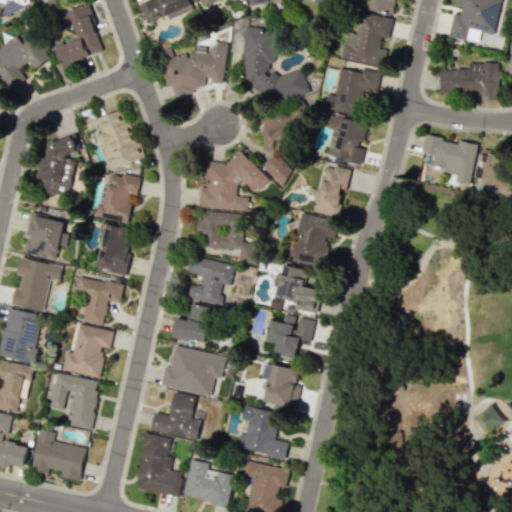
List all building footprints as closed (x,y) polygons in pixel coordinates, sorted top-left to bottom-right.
[(193,7),(190,0),(145,0),(141,2),(143,7),(150,24),(193,7)] [(448,36),(467,40),(469,29),(496,35),(503,0),(455,0),(454,9),(453,9),(448,36)] [(103,52),(88,3),(69,9),(78,40),(55,47),(61,65),(103,52)] [(393,18),(361,12),(356,33),(348,31),(342,56),(383,65),(386,48),(379,47),(382,36),(389,38),(393,18)] [(309,92),(303,68),(281,74),(275,73),(270,75),(276,35),(275,30),(246,26),(242,53),(245,64),(244,67),(250,89),(270,92),(272,102),(292,97),(309,92)] [(0,45),(0,75),(9,90),(26,79),(18,67),(29,60),(34,68),(49,58),(29,27),(0,45)] [(226,42),(209,41),(205,46),(194,46),(193,54),(185,54),(173,56),(171,48),(169,48),(158,51),(158,54),(165,86),(172,86),(174,96),(204,89),(210,82),(223,83),(226,42)] [(439,94),(499,95),(500,62),(468,61),(468,69),(440,68),(439,94)] [(332,109),(360,114),(364,90),(377,92),(380,74),(340,67),(332,109)] [(109,170),(143,159),(131,121),(123,124),(119,110),(97,117),(102,134),(98,135),(109,170)] [(367,119),(330,113),(328,128),(332,129),(328,157),(362,162),(364,145),(363,145),(367,119)] [(290,138),(288,114),(262,116),(265,150),(277,149),(276,139),(290,138)] [(477,144),(425,134),(422,152),(434,154),(432,167),(457,172),(455,181),(469,184),(477,144)] [(70,194),(73,156),(76,156),(77,139),(44,137),(41,178),(42,178),(41,192),(70,194)] [(198,206),(247,211),(248,197),(236,195),(237,185),(242,180),(249,188),(259,189),(269,178),(239,149),(227,162),(207,160),(205,177),(209,181),(200,190),(198,206)] [(263,165),(279,183),(295,168),(278,150),(263,165)] [(315,211),(336,215),(341,188),(346,189),(350,169),(335,165),(334,168),(324,166),(315,211)] [(95,217),(128,223),(131,203),(127,202),(128,194),(137,195),(140,178),(110,173),(106,198),(99,197),(95,217)] [(337,219),(297,213),(290,260),(323,265),(328,238),(334,239),(337,219)] [(24,254),(57,258),(59,245),(64,246),(68,220),(31,215),(27,239),(26,239),(24,254)] [(123,273),(131,229),(105,223),(96,268),(123,273)] [(187,297),(221,304),(223,295),(220,294),(222,283),(230,285),(234,264),(190,255),(186,272),(203,275),(200,286),(190,284),(187,297)] [(43,311),(49,279),(59,281),(62,265),(20,257),(16,274),(21,275),(19,287),(15,286),(11,304),(43,311)] [(273,295),(297,301),(295,308),(315,313),(321,290),(303,286),(307,270),(293,266),(290,276),(279,273),(273,295)] [(123,284),(79,275),(75,294),(86,296),(82,320),(103,324),(107,300),(120,302),(123,284)] [(176,317),(172,336),(205,344),(213,308),(192,303),(188,320),(176,317)] [(0,345),(0,356),(32,362),(41,314),(7,308),(0,345)] [(315,319),(284,313),(282,321),(269,319),(265,340),(276,342),(274,352),(296,356),(299,339),(310,341),(315,319)] [(62,370),(99,377),(104,347),(110,348),(113,330),(78,323),(73,351),(66,350),(62,370)] [(161,386),(211,395),(214,376),(221,378),(225,355),(173,345),(169,366),(164,365),(161,386)] [(34,366),(0,359),(0,408),(16,412),(23,378),(31,380),(34,366)] [(264,401),(295,409),(301,385),(296,384),(299,370),(265,362),(261,378),(269,379),(264,401)] [(50,407),(72,410),(70,426),(91,429),(98,379),(55,372),(50,407)] [(197,439),(202,411),(192,409),(195,396),(173,392),(169,414),(154,412),(150,430),(197,439)] [(485,433),(503,421),(491,404),(474,416),(485,433)] [(285,457),(288,442),(276,439),(281,413),(243,405),(241,419),(247,420),(245,434),(239,433),(236,447),(285,457)] [(12,414),(0,412),(0,463),(24,468),(29,445),(0,440),(2,433),(8,434),(12,414)] [(79,480),(86,447),(53,441),(55,431),(39,429),(31,470),(49,473),(49,468),(61,470),(60,477),(79,480)] [(179,495),(183,471),(170,469),(172,456),(168,456),(172,437),(143,432),(136,478),(139,479),(137,489),(179,495)] [(183,497),(228,504),(233,474),(219,471),(218,480),(206,478),(208,461),(189,458),(183,497)] [(245,509),(258,511),(277,511),(282,486),(285,487),(289,468),(247,460),(244,475),(252,477),(245,509)]
